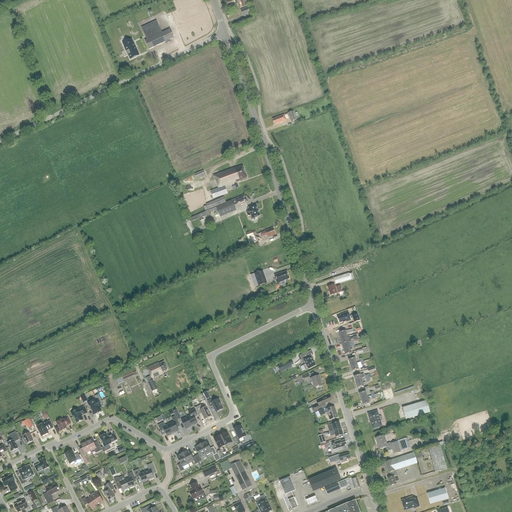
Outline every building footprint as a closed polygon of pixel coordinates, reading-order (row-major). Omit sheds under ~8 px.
[(238,5),(236,0),(227,0),(225,1),(227,7),(231,6),(231,9),(233,8),(233,7),(238,5)] [(243,15),(250,13),(248,7),(240,10),(243,15)] [(189,31),(187,25),(195,23),(198,22),(197,21),(202,19),(200,13),(198,13),(197,11),(194,13),(194,14),(183,18),(185,22),(177,25),(180,34),(189,31)] [(161,34),(150,12),(138,18),(148,40),(145,41),(149,49),(166,41),(167,42),(169,41),(169,40),(174,38),(170,30),(161,34)] [(127,51),(126,51),(126,52),(128,55),(127,55),(128,55),(129,55),(130,59),(135,56),(139,55),(138,54),(131,39),(128,41),(123,43),(124,45),(127,51)] [(297,120),(293,111),(288,113),(291,122),(297,120)] [(284,114),(276,117),(276,118),(273,119),(274,124),(278,123),(286,120),(284,114)] [(225,186),(240,181),(239,179),(246,177),(242,166),(237,168),(236,167),(214,175),(218,188),(210,191),(213,199),(227,193),(225,186)] [(203,170),(195,173),(197,179),(200,178),(205,175),(203,170)] [(216,207),(221,217),(236,211),(234,205),(238,204),(237,203),(244,200),(243,196),(232,200),(216,207)] [(208,209),(226,202),(223,197),(206,204),(206,205),(204,206),(206,210),(208,209)] [(247,213),(247,214),(248,215),(249,215),(250,215),(251,215),(252,218),(252,219),(252,220),(252,221),(253,221),(253,220),(254,220),(256,219),(257,219),(257,218),(256,218),(256,217),(260,215),(256,205),(249,208),(250,210),(249,211),(248,211),(248,212),(247,212),(247,213)] [(273,228),(266,231),(262,233),(263,236),(267,235),(268,237),(271,236),(275,234),(273,228)] [(253,233),(247,235),(250,245),(257,242),(253,233)] [(262,271),(255,274),(259,285),(266,283),(262,271)] [(281,273),(274,275),(277,283),(284,281),(284,280),(289,278),(287,271),(281,273)] [(336,283),(344,280),(344,281),(351,279),(349,273),(334,278),(336,283)] [(336,288),(334,284),(328,286),(330,295),(337,293),(338,293),(339,292),(340,295),(345,293),(344,291),(342,291),(340,286),(337,287),(337,288),(336,288)] [(348,312),(340,315),(340,316),(337,317),(339,323),(344,321),(344,322),(346,321),(351,320),(348,312)] [(306,352),(299,356),(303,363),(305,362),(306,364),(303,365),(305,370),(308,368),(308,369),(316,365),(310,355),(308,356),(306,352)] [(281,372),(291,367),(288,361),(278,366),(281,372)] [(167,369),(164,362),(159,364),(158,363),(147,368),(152,378),(163,373),(163,372),(167,369)] [(134,375),(133,371),(122,375),(123,380),(134,375)] [(361,375),(360,374),(354,377),(356,382),(362,380),(361,378),(365,377),(364,374),(361,375)] [(310,379),(308,375),(303,377),(304,382),(310,380),(311,383),(313,382),(315,388),(322,386),(319,376),(312,378),(310,379)] [(156,389),(152,380),(148,382),(152,391),(156,389)] [(202,394),(197,397),(200,403),(206,400),(202,394)] [(96,399),(88,403),(94,415),(95,414),(96,415),(97,414),(97,413),(98,412),(99,413),(100,412),(101,411),(100,408),(101,407),(98,400),(98,399),(99,399),(98,396),(95,397),(96,399)] [(311,408),(314,412),(318,410),(320,409),(326,406),(324,403),(325,404),(327,403),(327,402),(332,400),(330,396),(323,399),(317,402),(318,405),(311,408)] [(211,399),(207,401),(210,407),(213,406),(216,412),(223,409),(220,403),(221,403),(219,399),(212,402),(211,399)] [(406,419),(430,412),(426,400),(402,408),(406,419)] [(201,405),(195,408),(198,415),(202,413),(205,420),(211,416),(206,407),(203,408),(201,405)] [(87,413),(84,406),(78,409),(71,413),(73,417),(74,417),(77,423),(83,420),(81,416),(87,413)] [(325,414),(328,413),(330,419),(337,417),(334,407),(327,409),(327,410),(324,411),(323,408),(320,409),(318,410),(320,416),(325,414)] [(187,417),(192,427),(195,425),(194,425),(197,423),(194,417),(197,415),(194,409),(189,412),(191,415),(187,417)] [(373,429),(382,426),(380,421),(381,421),(382,420),(382,419),(382,417),(381,416),(380,416),(379,416),(377,411),(368,414),(373,429)] [(173,434),(176,432),(179,430),(175,424),(178,423),(175,416),(172,418),(174,421),(168,424),(173,434)] [(68,425),(71,423),(68,417),(63,419),(56,422),(61,431),(67,428),(66,425),(67,424),(67,425),(68,425)] [(186,429),(189,428),(192,427),(187,417),(182,420),(186,429)] [(24,421),(28,428),(33,426),(29,418),(24,421)] [(47,430),(53,427),(50,421),(44,424),(44,423),(37,427),(42,436),(49,433),(47,430)] [(170,435),(173,434),(168,424),(166,426),(164,422),(158,425),(161,431),(164,430),(167,436),(170,435)] [(332,424),(327,426),(329,432),(341,428),(340,425),(340,423),(339,423),(339,422),(332,424)] [(241,444),(239,439),(246,436),(241,425),(233,429),(237,437),(234,438),(238,445),(241,444)] [(342,431),(341,428),(329,432),(331,436),(335,434),(336,437),(343,435),(342,433),(343,433),(342,431)] [(11,441),(7,443),(12,451),(18,448),(15,442),(19,439),(15,432),(8,435),(11,441)] [(26,443),(27,444),(33,441),(29,432),(23,436),(24,439),(23,440),(25,443),(26,443)] [(227,432),(221,435),(225,445),(232,442),(227,432)] [(102,443),(102,444),(103,446),(104,446),(104,447),(109,445),(111,443),(117,439),(114,433),(108,437),(106,434),(99,437),(102,443)] [(320,444),(326,442),(323,434),(318,436),(320,444)] [(219,449),(225,445),(221,435),(214,439),(219,449)] [(387,451),(393,450),(394,454),(407,450),(411,448),(409,445),(405,446),(403,439),(391,443),(390,442),(386,443),(384,435),(376,438),(379,449),(385,447),(387,451)] [(92,439),(86,441),(91,451),(94,449),(96,453),(101,450),(98,444),(95,445),(92,439)] [(345,445),(346,444),(345,440),(341,441),(340,440),(331,443),(333,450),(345,446),(345,445)] [(91,451),(86,441),(80,444),(83,449),(79,451),(82,457),(86,455),(85,453),(91,451)] [(210,449),(207,442),(205,443),(205,442),(201,444),(206,455),(212,452),(213,455),(217,454),(213,447),(210,449)] [(198,455),(195,456),(199,463),(202,461),(200,457),(206,455),(201,444),(197,446),(197,447),(195,448),(198,455)] [(104,446),(101,448),(103,453),(104,453),(103,452),(106,451),(111,449),(109,445),(104,447),(104,446)] [(441,446),(429,449),(435,473),(448,469),(441,446)] [(82,462),(79,455),(75,457),(72,450),(70,451),(70,450),(68,451),(66,452),(66,453),(65,454),(70,464),(74,462),(76,465),(82,462)] [(196,464),(199,463),(195,456),(192,458),(189,451),(187,452),(187,451),(183,453),(188,463),(194,461),(196,464)] [(414,452),(402,456),(385,462),(388,473),(389,472),(390,477),(388,478),(390,486),(396,484),(399,483),(398,478),(395,479),(394,476),(397,475),(397,476),(397,475),(395,470),(417,463),(416,459),(423,457),(421,452),(414,455),(414,452)] [(182,466),(188,463),(183,453),(179,455),(179,456),(177,457),(180,463),(177,465),(181,472),(184,470),(182,466)] [(330,463),(340,460),(340,461),(341,464),(348,461),(347,459),(350,458),(349,453),(339,456),(339,455),(329,458),(330,463)] [(43,470),(50,467),(45,458),(39,461),(40,464),(38,465),(38,464),(34,466),(37,472),(43,469),(43,470)] [(251,486),(239,461),(231,465),(243,490),(251,486)] [(154,478),(151,472),(155,470),(152,463),(147,465),(149,470),(145,471),(148,480),(154,478)] [(34,474),(34,473),(33,471),(32,470),(29,465),(29,466),(28,465),(26,466),(25,467),(19,471),(21,476),(18,478),(22,485),(26,483),(25,479),(34,474)] [(205,478),(217,472),(214,466),(202,471),(205,478)] [(313,491),(341,480),(336,468),(308,480),(313,491)] [(143,483),(148,480),(145,471),(141,473),(139,469),(133,471),(136,478),(140,477),(143,483)] [(129,478),(125,480),(129,488),(135,486),(132,480),(135,479),(132,472),(128,474),(129,478)] [(11,492),(18,489),(14,482),(15,482),(11,475),(2,479),(5,486),(8,485),(9,487),(11,492)] [(121,485),(123,491),(129,488),(125,480),(124,476),(118,478),(118,477),(114,479),(117,486),(121,485)] [(337,483),(325,488),(327,494),(340,489),(348,486),(347,484),(349,483),(351,490),(354,489),(360,487),(356,476),(351,478),(348,479),(348,478),(337,483)] [(285,494),(295,490),(290,477),(279,481),(285,494)] [(190,492),(191,494),(190,495),(192,497),(193,499),(203,494),(199,487),(196,482),(190,485),(193,490),(190,492)] [(106,496),(109,500),(115,496),(111,491),(114,489),(110,483),(104,486),(107,490),(104,492),(104,493),(104,494),(104,495),(105,496),(106,496)] [(51,495),(59,491),(58,489),(59,489),(58,488),(58,489),(55,484),(46,489),(47,492),(43,495),(46,501),(53,498),(51,495)] [(445,489),(427,494),(430,504),(448,499),(445,489)] [(32,502),(37,499),(33,490),(28,493),(32,502)] [(103,502),(97,493),(91,497),(98,506),(103,502)] [(415,508),(420,507),(417,499),(414,500),(413,496),(408,498),(408,499),(401,501),(404,510),(414,507),(415,508)] [(92,510),(98,506),(91,497),(86,500),(85,497),(82,499),(85,506),(88,504),(92,510)] [(316,497),(306,501),(308,507),(318,503),(316,497)] [(292,509),(297,507),(293,498),(288,500),(292,509)] [(26,509),(26,508),(28,507),(24,499),(14,504),(15,507),(15,508),(15,509),(16,510),(17,510),(17,511),(18,511),(23,509),(24,510),(26,509)] [(268,511),(271,510),(266,499),(256,503),(260,511),(268,511)] [(360,511),(355,500),(351,501),(347,503),(326,511),(360,511)] [(236,511),(238,510),(238,511),(243,511),(245,511),(241,501),(233,505),(236,511)]
